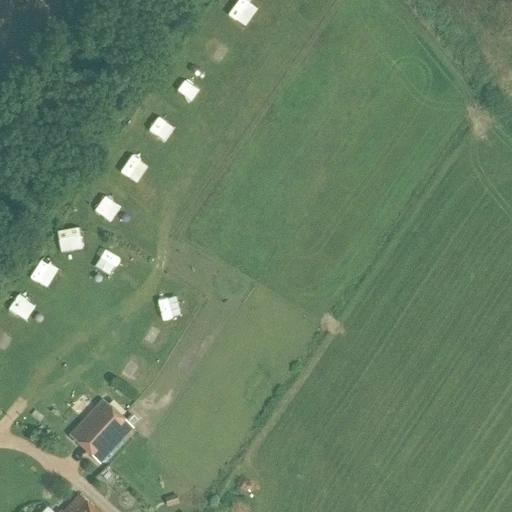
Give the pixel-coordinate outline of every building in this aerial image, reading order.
[(153,137),(169,146),(179,126),(163,118),(153,137)] [(72,254),(88,252),(85,232),(69,234),(72,254)] [(122,269),(126,260),(110,252),(106,260),(122,269)] [(38,280),(58,286),(62,272),(43,266),(38,280)] [(23,296),(14,314),(26,319),(34,301),(23,296)] [(183,316),(180,297),(163,300),(166,319),(183,316)] [(27,319),(36,323),(44,308),(35,303),(27,319)] [(160,324),(147,338),(162,352),(176,338),(160,324)] [(153,384),(146,365),(131,370),(138,389),(153,384)] [(70,437),(100,464),(132,429),(103,402),(70,437)] [(176,496),(165,499),(168,508),(179,505),(176,496)] [(95,511),(79,497),(64,511),(95,511)]
